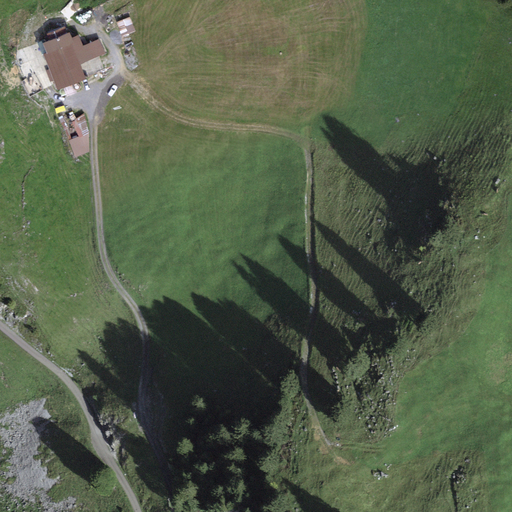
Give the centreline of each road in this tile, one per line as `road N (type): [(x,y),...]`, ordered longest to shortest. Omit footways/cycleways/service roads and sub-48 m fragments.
road 1 (track): [(94,103),(98,91),(123,79),(151,109),(189,124),(257,126),(303,140),(314,295),(305,407),(338,444),(372,448),(511,407)]
road 2 (track): [(94,103),(104,247),(110,272),(136,301),(145,326),(143,403),(178,511)]
road 3 (track): [(138,511),(70,383),(0,321)]
